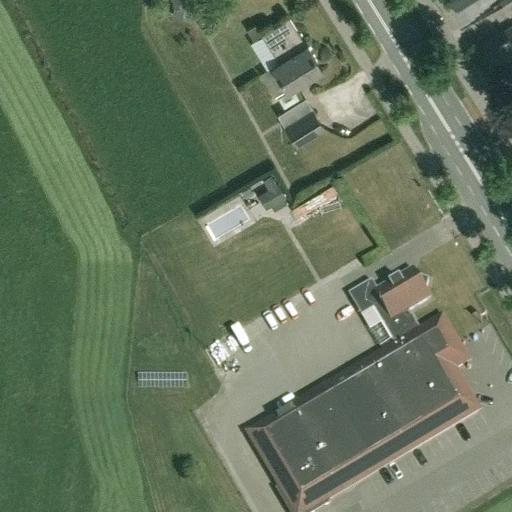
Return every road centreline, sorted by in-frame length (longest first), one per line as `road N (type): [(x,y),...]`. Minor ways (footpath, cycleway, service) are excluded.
road 1 (secondary): [(492,201),(367,0)]
road 2 (residential): [(511,148),(419,0)]
